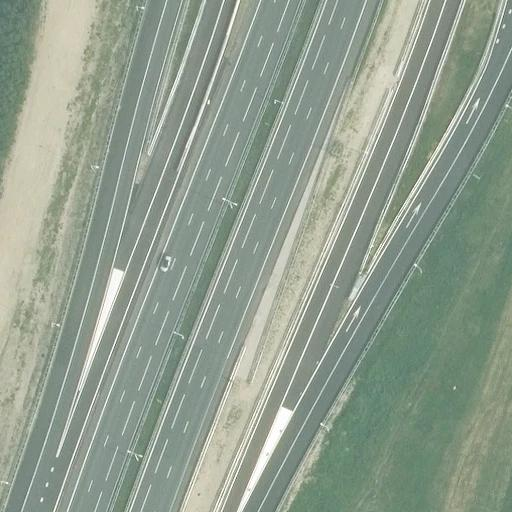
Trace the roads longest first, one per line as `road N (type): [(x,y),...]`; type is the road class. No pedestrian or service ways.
road 1 (motorway): [(231,511),(299,415),(462,130),(511,17)]
road 2 (motorway): [(230,511),(437,0)]
road 3 (motorway): [(147,511),(343,0)]
road 4 (motorway): [(274,0),(81,511)]
road 5 (motorway): [(229,0),(64,461)]
road 6 (motorway): [(173,0),(64,461)]
